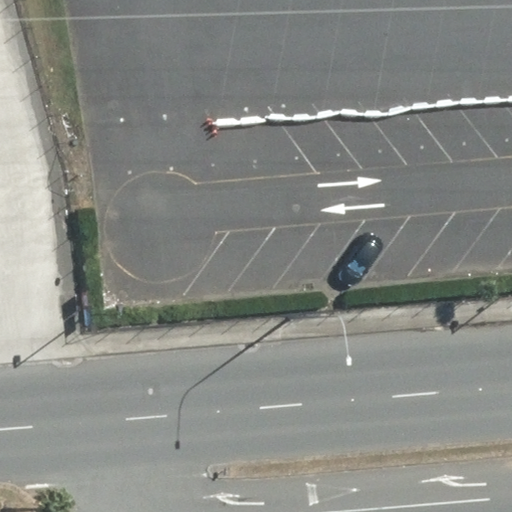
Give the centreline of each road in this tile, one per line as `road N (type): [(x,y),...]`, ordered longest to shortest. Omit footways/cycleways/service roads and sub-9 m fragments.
road 1 (primary): [(47,428),(511,389)]
road 2 (primary): [(188,511),(95,476),(47,428)]
